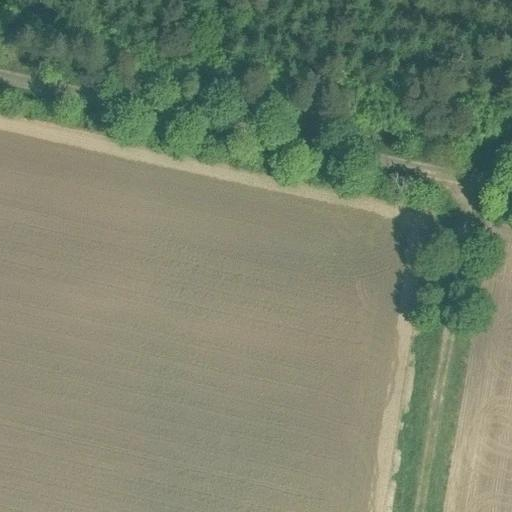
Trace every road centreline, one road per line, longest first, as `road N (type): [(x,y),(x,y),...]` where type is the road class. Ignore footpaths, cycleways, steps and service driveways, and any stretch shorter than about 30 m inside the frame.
road 1 (unclassified): [(0,72),(511,184)]
road 2 (track): [(418,511),(474,176)]
